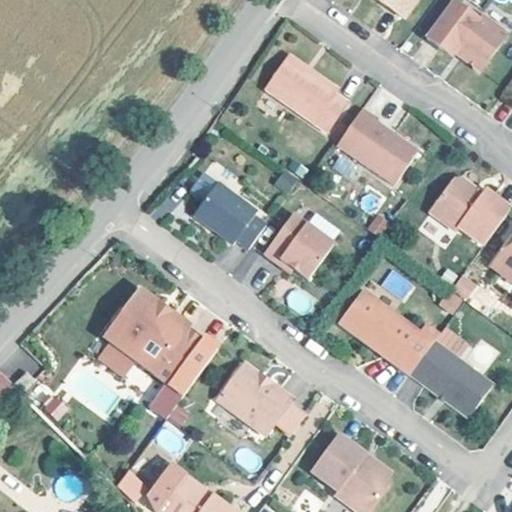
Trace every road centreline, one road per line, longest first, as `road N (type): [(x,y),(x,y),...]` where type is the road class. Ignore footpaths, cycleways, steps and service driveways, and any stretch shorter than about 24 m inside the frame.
road 1 (residential): [(112,215),(457,474),(498,463),(511,444)]
road 2 (residential): [(296,0),(511,161)]
road 3 (tertiary): [(112,215),(270,0)]
road 4 (tertiary): [(0,335),(112,215)]
